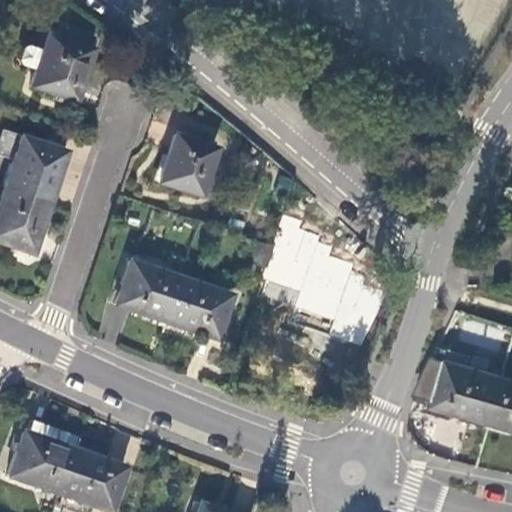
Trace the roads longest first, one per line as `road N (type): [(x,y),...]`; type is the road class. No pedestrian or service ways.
road 1 (residential): [(432,260),(197,66),(99,0)]
road 2 (tertiary): [(45,348),(323,465)]
road 3 (residential): [(45,348),(124,106)]
road 4 (tertiary): [(432,260),(406,355),(367,440)]
road 5 (tertiary): [(511,98),(459,190),(432,260)]
road 6 (tertiary): [(511,506),(388,481)]
